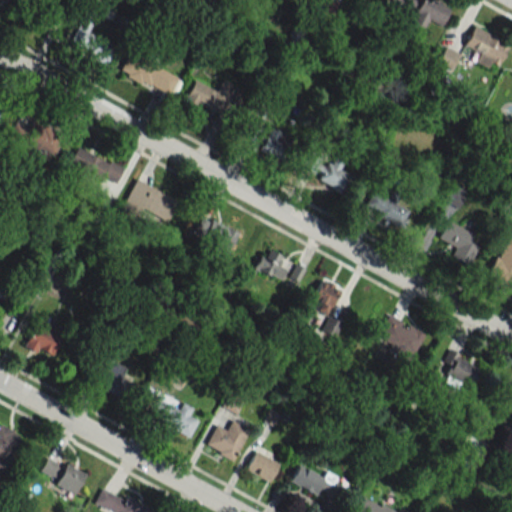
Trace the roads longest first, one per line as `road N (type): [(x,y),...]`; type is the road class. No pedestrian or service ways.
road 1 (residential): [(0,54),(511,336)]
road 2 (residential): [(0,380),(237,511)]
